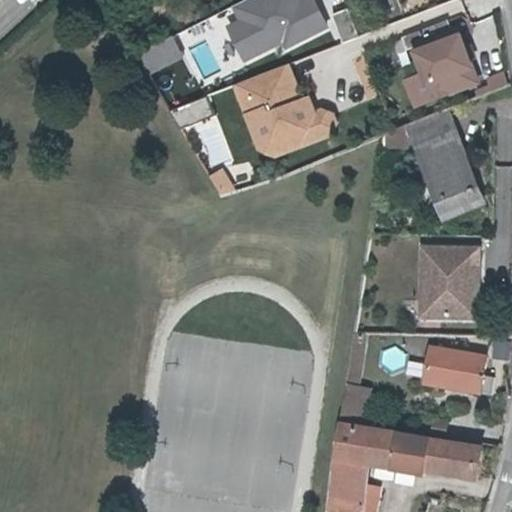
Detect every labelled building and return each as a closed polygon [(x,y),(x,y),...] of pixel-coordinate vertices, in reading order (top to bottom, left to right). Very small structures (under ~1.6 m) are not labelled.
[(460,48),(455,34),(410,49),(413,61),(423,58),(432,85),(413,91),(421,117),(440,111),(483,96),(466,46),(460,48)] [(135,62),(144,76),(182,59),(176,45),(135,62)] [(289,76),(241,92),(262,155),(297,144),(302,158),(334,147),(339,137),(336,127),(326,122),(318,125),(313,126),(307,113),(302,114),(289,76)] [(159,101),(168,116),(186,110),(180,94),(159,101)] [(194,126),(208,164),(230,155),(216,118),(194,126)] [(397,141),(388,144),(386,153),(423,160),(449,234),(487,221),(459,141),(456,142),(450,124),(397,141)] [(297,144),(262,155),(276,166),(302,158),(297,144)] [(222,165),(206,173),(218,197),(234,189),(222,165)] [(428,325),(485,324),(484,254),(427,255),(428,325)] [(486,379),(489,359),(433,351),(427,387),(494,396),(497,381),(486,379)] [(420,438),(456,442),(459,427),(422,422),(420,438)] [(483,449),(342,432),(338,461),(372,467),(426,476),(427,472),(478,479),(483,449)] [(372,467),(338,461),(332,496),(331,503),(366,508),(372,467)] [(430,501),(426,511),(449,511),(451,508),(430,501)]
